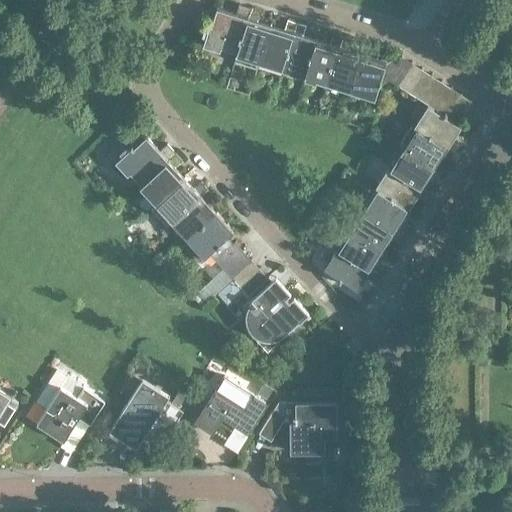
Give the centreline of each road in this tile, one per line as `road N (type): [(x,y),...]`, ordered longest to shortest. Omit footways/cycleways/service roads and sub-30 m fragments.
road 1 (residential): [(195,0),(151,67),(151,90),(316,284),(354,316),(401,329)]
road 2 (residential): [(269,511),(245,492),(226,489),(0,491)]
road 3 (unclassified): [(401,329),(407,270),(441,201),(496,121)]
road 4 (unclassified): [(408,511),(401,329)]
road 5 (residential): [(429,51),(289,0)]
